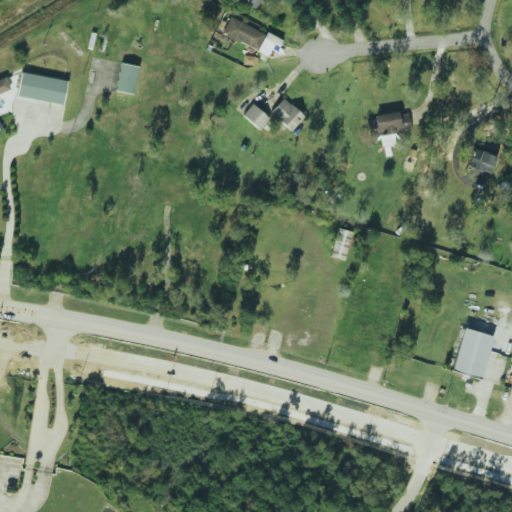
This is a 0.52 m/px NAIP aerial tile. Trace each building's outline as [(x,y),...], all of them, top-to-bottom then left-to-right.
[(244,0),(257,10),(264,0),(244,0)] [(221,36),(268,55),(272,44),(279,47),(282,39),(265,32),(265,33),(228,18),(221,36)] [(114,91),(133,95),(139,66),(120,62),(114,91)] [(67,81),(21,71),(15,96),(62,105),(67,81)] [(0,93),(9,90),(6,77),(0,79),(0,93)] [(303,118),(284,97),(270,111),(289,131),(303,118)] [(242,115),(258,130),(268,119),(252,103),(242,115)] [(375,119),(367,120),(368,136),(401,133),(399,112),(375,114),(375,119)] [(471,158),(467,164),(489,174),(496,158),(481,151),(477,161),(471,158)] [(346,260),(350,231),(335,228),(331,257),(346,260)] [(480,379),(492,336),(462,328),(451,371),(480,379)]
